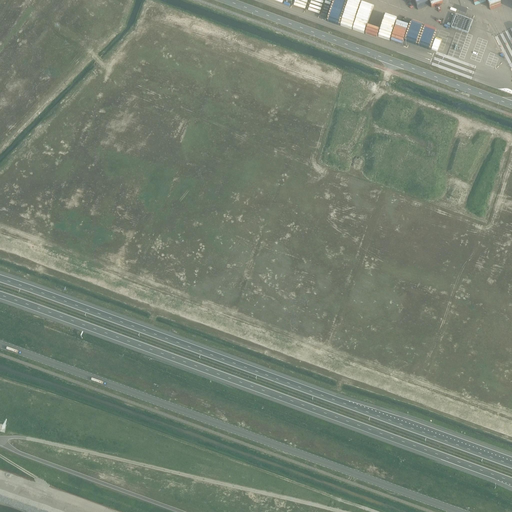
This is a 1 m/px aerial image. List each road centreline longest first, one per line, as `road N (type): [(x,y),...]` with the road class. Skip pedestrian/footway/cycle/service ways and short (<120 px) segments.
road 1 (trunk): [(511,465),(0,278)]
road 2 (trunk): [(0,295),(511,481)]
road 3 (tertiary): [(0,344),(463,511)]
road 4 (unclassified): [(224,0),(511,105)]
